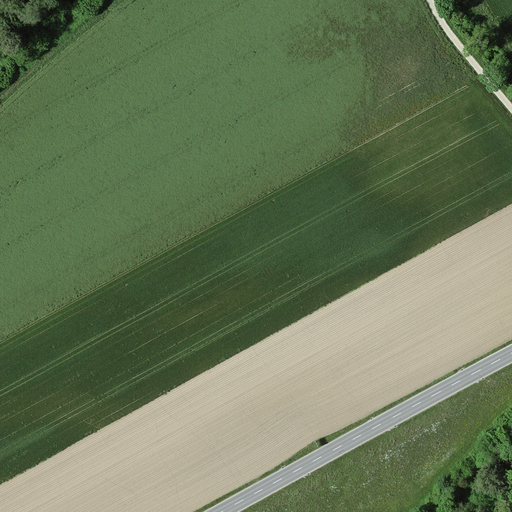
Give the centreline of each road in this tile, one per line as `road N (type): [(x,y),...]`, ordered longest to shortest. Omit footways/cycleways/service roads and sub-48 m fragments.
road 1 (tertiary): [(222,511),(511,352)]
road 2 (track): [(430,0),(511,108)]
